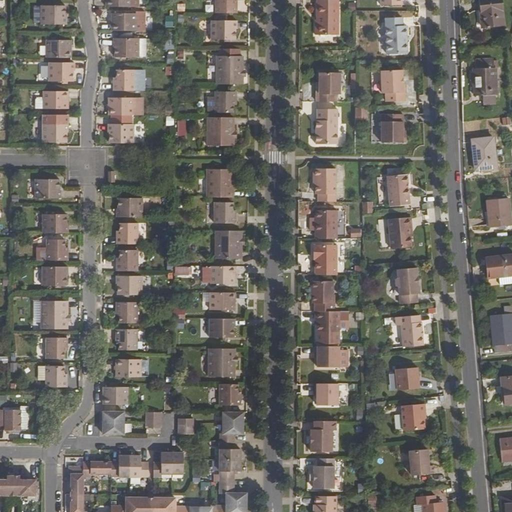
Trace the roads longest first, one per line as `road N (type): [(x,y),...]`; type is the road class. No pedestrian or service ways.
road 1 (residential): [(481,511),(446,0)]
road 2 (residential): [(272,511),(275,0)]
road 3 (residential): [(51,452),(89,391),(87,166)]
road 4 (residential): [(87,166),(93,72),(82,0)]
